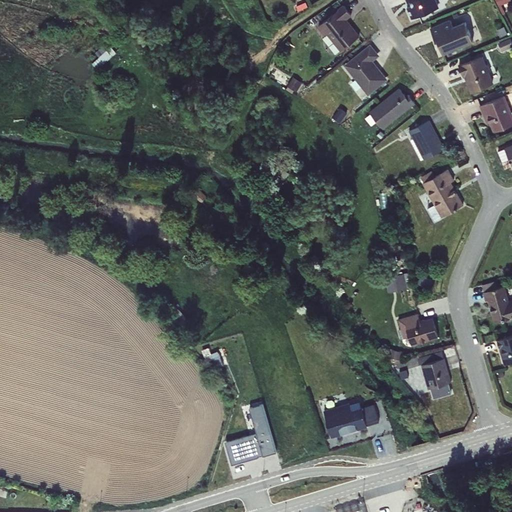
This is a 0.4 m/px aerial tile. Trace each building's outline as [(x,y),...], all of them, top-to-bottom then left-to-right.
[(297,5),(294,6),(296,13),(310,8),(307,0),(303,0),(296,3),(297,5)] [(435,0),(405,0),(408,6),(407,7),(412,19),(439,8),(435,0)] [(496,0),(502,14),(505,12),(502,4),(510,0),(496,0)] [(338,10),(315,27),(322,37),(328,33),(341,51),(361,36),(347,19),(351,16),(343,4),(337,9),(338,10)] [(438,40),(443,55),(473,43),(465,22),(454,27),(451,19),(431,27),(436,41),(438,40)] [(388,79),(373,61),(380,55),(370,44),(344,65),(368,95),(388,79)] [(112,46),(96,62),(101,67),(117,51),(112,46)] [(462,62),(458,63),(464,77),(465,77),(472,93),(494,84),(489,72),(491,71),(488,64),(486,65),(482,56),(462,64),(462,62)] [(302,82),(294,76),(286,88),(293,93),(295,90),(296,91),(302,82)] [(399,87),(370,112),(383,129),(415,103),(408,93),(406,95),(399,87)] [(505,95),(480,105),(486,122),(489,121),(494,132),(511,124),(511,112),(505,95)] [(340,108),(333,118),(340,123),(347,113),(340,108)] [(430,119),(409,130),(413,138),(423,158),(424,159),(445,148),(430,119)] [(403,130),(397,133),(400,138),(406,135),(403,130)] [(423,158),(413,138),(410,139),(421,160),(423,158)] [(510,159),(505,148),(498,151),(503,162),(510,159)] [(424,182),(423,183),(435,204),(442,217),(464,204),(451,181),(454,179),(448,168),(435,176),(424,182)] [(421,176),(424,182),(435,176),(432,170),(421,176)] [(197,186),(191,192),(201,202),(208,196),(197,186)] [(442,217),(435,204),(428,208),(435,220),(442,217)] [(387,274),(390,290),(409,287),(406,271),(387,274)] [(421,275),(419,284),(429,287),(431,278),(421,275)] [(481,284),(483,292),(496,288),(493,280),(481,284)] [(496,288),(483,292),(485,300),(488,299),(494,322),(511,317),(511,309),(510,305),(504,285),(496,288)] [(175,303),(165,311),(167,313),(169,311),(182,326),(189,320),(175,303)] [(418,313),(398,318),(404,338),(410,337),(412,345),(439,337),(433,317),(425,319),(424,318),(420,319),(418,313)] [(511,335),(497,340),(504,365),(511,362),(511,335)] [(401,351),(393,349),(390,357),(399,360),(401,351)] [(421,364),(445,357),(443,350),(417,358),(419,365),(421,364)] [(445,357),(421,364),(428,389),(432,387),(450,382),(452,382),(445,357)] [(450,382),(432,387),(435,398),(452,393),(450,382)] [(383,422),(377,402),(354,408),(353,401),(327,408),(334,435),(383,422)] [(233,462),(278,451),(267,402),(252,405),(258,432),(227,439),(233,462)] [(0,489),(0,497),(7,499),(9,491),(0,489)]
